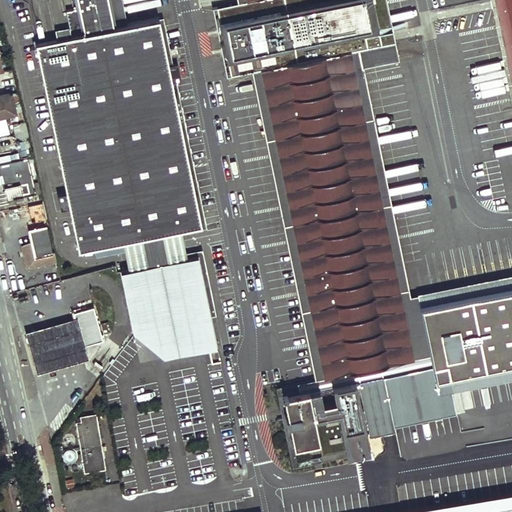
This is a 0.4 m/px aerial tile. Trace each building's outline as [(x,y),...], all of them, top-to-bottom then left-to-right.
[(126,24),(121,0),(78,0),(80,8),(65,11),(69,26),(71,37),(57,40),(36,44),(67,193),(58,195),(61,210),(70,209),(79,249),(123,240),(182,228),(201,224),(171,81),(180,79),(177,63),(168,65),(158,17),(126,24)] [(248,0),(327,377),(378,365),(389,421),(454,412),(448,388),(511,375),(511,263),(403,285),(355,65),(395,53),(382,0),(248,0)] [(493,0),(511,94),(511,63),(499,0),(493,0)] [(511,0),(499,0),(511,63),(511,0)] [(69,26),(55,29),(57,40),(71,37),(69,26)] [(242,26),(220,30),(223,46),(245,41),(242,26)] [(0,118),(16,114),(11,94),(0,97),(0,118)] [(17,142),(21,158),(26,157),(28,156),(24,140),(17,142)] [(5,198),(34,191),(26,157),(21,158),(0,163),(0,189),(3,189),(5,198)] [(33,256),(51,252),(43,217),(33,219),(35,227),(27,228),(33,256)] [(182,228),(123,240),(129,270),(188,258),(187,253),(182,228)] [(202,249),(187,253),(188,258),(199,255),(211,316),(215,315),(202,249)] [(211,316),(199,255),(188,258),(129,270),(121,271),(134,334),(140,363),(217,347),(211,316)] [(80,344),(98,340),(90,307),(69,311),(69,316),(77,345),(80,344)] [(30,371),(83,359),(80,344),(77,345),(69,316),(20,327),(30,371)] [(106,323),(97,325),(100,335),(108,333),(106,323)] [(308,442),(298,392),(281,395),(287,424),(292,446),(308,442)] [(85,472),(106,468),(95,413),(80,415),(81,420),(76,421),(85,472)] [(511,511),(511,491),(387,511),(511,511)]
